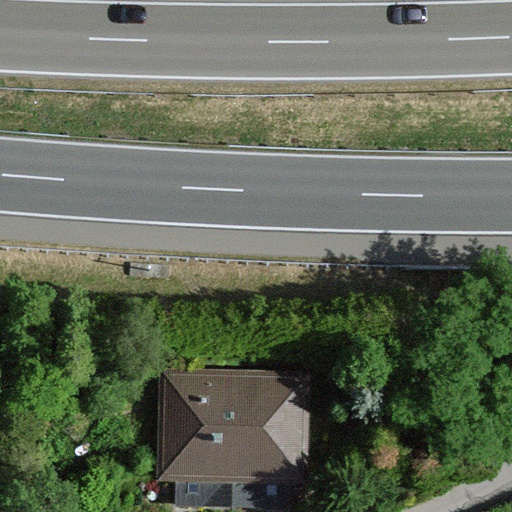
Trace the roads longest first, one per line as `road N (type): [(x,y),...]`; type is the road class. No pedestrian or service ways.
road 1 (motorway): [(0,177),(304,197),(511,198)]
road 2 (motorway): [(511,33),(281,39),(0,32)]
